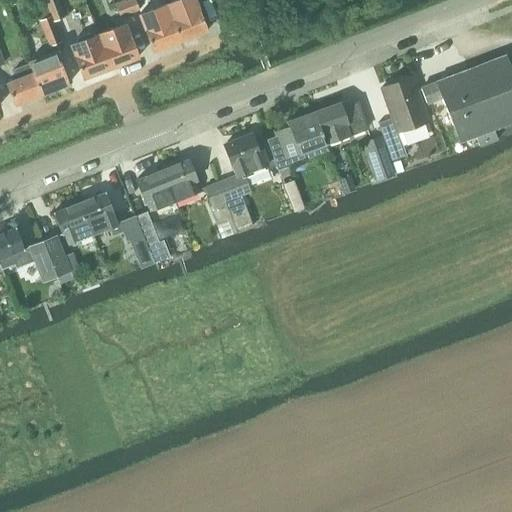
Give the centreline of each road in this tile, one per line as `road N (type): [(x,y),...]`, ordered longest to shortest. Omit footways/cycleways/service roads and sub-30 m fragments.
road 1 (tertiary): [(137,131),(473,0)]
road 2 (tertiary): [(0,184),(137,131)]
road 3 (residential): [(0,126),(117,81)]
